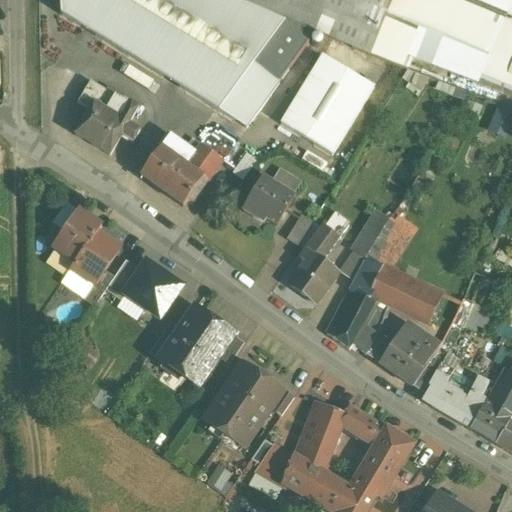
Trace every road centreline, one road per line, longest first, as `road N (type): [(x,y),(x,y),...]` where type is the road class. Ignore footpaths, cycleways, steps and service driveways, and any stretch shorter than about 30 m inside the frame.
road 1 (tertiary): [(511,475),(17,135)]
road 2 (track): [(17,135),(35,511)]
road 3 (residential): [(17,135),(14,0)]
